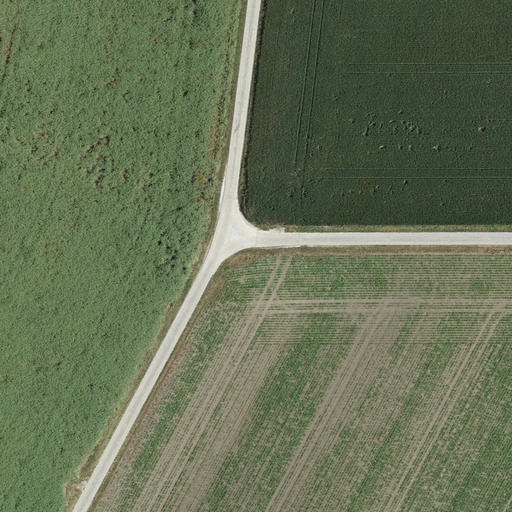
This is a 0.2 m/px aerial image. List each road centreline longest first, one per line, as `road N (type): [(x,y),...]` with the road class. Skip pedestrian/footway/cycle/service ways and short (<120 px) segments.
road 1 (track): [(78,511),(225,239)]
road 2 (track): [(225,239),(511,239)]
road 3 (track): [(225,239),(256,0)]
